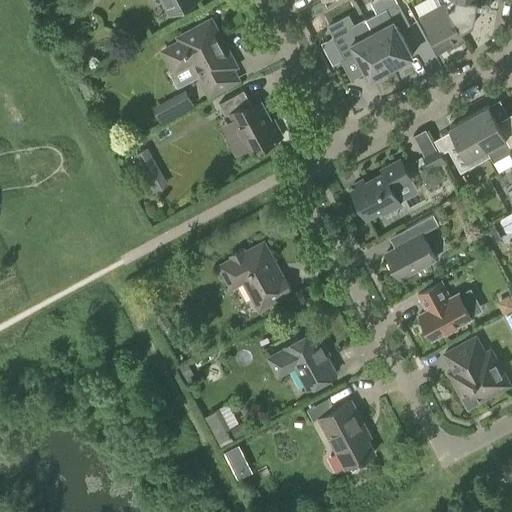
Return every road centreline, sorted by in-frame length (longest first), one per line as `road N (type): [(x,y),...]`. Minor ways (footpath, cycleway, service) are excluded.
road 1 (residential): [(340,145),(304,166),(297,185),(439,443),(460,449),(511,421)]
road 2 (residential): [(508,65),(340,145)]
road 3 (residential): [(340,145),(262,0)]
